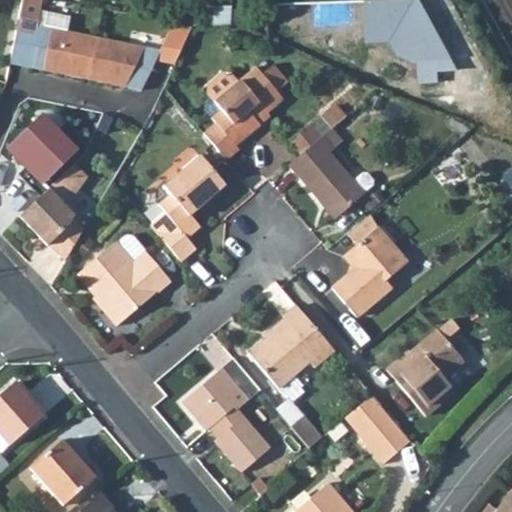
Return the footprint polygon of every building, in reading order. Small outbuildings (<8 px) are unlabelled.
[(42,0),(22,0),(16,32),(34,35),(28,67),(141,90),(156,60),(175,64),(193,26),(173,22),(160,51),(64,31),(37,26),(39,13),(42,0)] [(211,25),(230,24),(231,6),(211,6),(211,15),(211,25)] [(67,19),(39,13),(37,26),(64,31),(67,19)] [(193,16),(193,26),(211,25),(211,15),(193,16)] [(34,35),(16,32),(9,64),(28,67),(34,35)] [(417,62),(419,83),(435,82),(434,61),(417,62)] [(262,75),(276,92),(287,82),(274,65),(262,75)] [(266,112),(282,99),(276,92),(262,75),(256,68),(238,83),(231,74),(222,73),(208,86),(207,95),(210,98),(205,102),(205,111),(212,119),(216,124),(204,134),(225,160),(239,148),(236,145),(259,125),(255,121),(266,112)] [(367,107),(376,111),(382,100),(373,95),(367,107)] [(332,106),(320,116),(326,122),(323,125),(328,131),(331,129),(343,119),(332,106)] [(255,121),(259,125),(269,116),(266,112),(255,121)] [(42,183),(75,152),(40,116),(6,148),(26,168),(19,174),(40,196),(47,189),(42,183)] [(323,125),(326,122),(320,116),(288,143),(299,156),(322,136),(328,131),(323,125)] [(322,136),(333,149),(342,141),(331,129),(328,131),(322,136)] [(334,150),(333,149),(322,136),(299,156),(288,165),(334,220),(364,194),(363,193),(372,185),(372,181),(366,173),(362,173),(353,180),(330,153),(334,150)] [(188,217),(225,186),(200,156),(163,187),(170,195),(158,205),(164,213),(150,225),(180,261),(195,248),(187,239),(199,230),(188,217)] [(73,164),(47,189),(40,196),(19,217),(47,246),(49,244),(66,261),(84,230),(73,218),(74,216),(65,207),(86,177),(73,164)] [(392,275),(406,262),(368,216),(346,234),(356,245),(343,255),(355,269),(357,271),(350,277),(348,274),(332,288),(356,317),(391,287),(385,280),(381,276),(388,270),(392,275)] [(75,247),(84,254),(93,241),(84,235),(75,247)] [(93,298),(117,326),(170,281),(132,236),(125,236),(116,244),(115,243),(80,272),(99,294),(94,297),(93,298)] [(76,276),(94,297),(99,294),(80,272),(76,276)] [(314,368),(334,351),(296,305),(283,316),(285,318),(270,331),(272,334),(266,339),(248,353),(277,389),(309,363),(314,368)] [(443,378),(463,361),(437,331),(416,348),(419,352),(413,357),(410,353),(409,351),(386,370),(424,416),(454,391),(443,378)] [(410,353),(413,357),(419,352),(416,348),(410,353)] [(237,409),(260,391),(233,358),(181,402),(206,432),(209,429),(235,407),(237,409)] [(9,445),(42,416),(13,383),(0,394),(0,451),(8,444),(9,445)] [(383,464),(409,441),(371,396),(344,419),(383,464)] [(270,448),(237,409),(235,407),(209,429),(217,439),(214,441),(241,473),(270,448)] [(308,449),(321,438),(303,416),(290,427),(308,449)] [(62,506),(94,478),(61,440),(29,468),(62,506)] [(267,489),(264,486),(258,478),(251,484),(260,496),(267,489)] [(353,511),(328,483),(294,511),(353,511)] [(511,511),(511,492),(498,511),(489,504),(483,511),(511,511)] [(111,511),(112,509),(99,493),(77,511),(111,511)]
